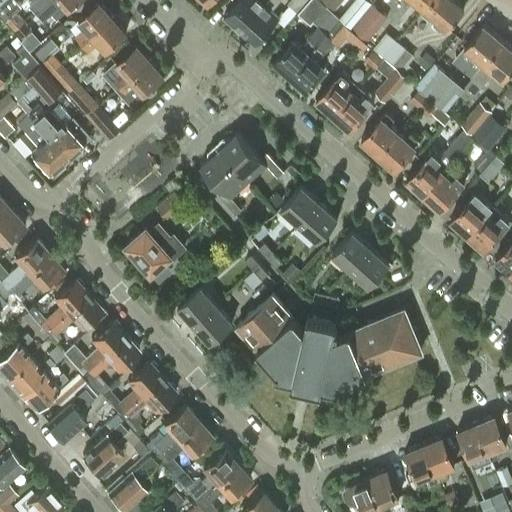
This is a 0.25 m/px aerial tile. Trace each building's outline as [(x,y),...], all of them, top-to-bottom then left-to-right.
[(16,10),(21,5),(16,0),(2,0),(0,2),(0,15),(4,20),(6,19),(14,28),(24,19),(16,10)] [(44,0),(38,6),(44,13),(50,8),(57,16),(67,6),(74,0),(44,0)] [(82,42),(112,15),(99,0),(78,18),(85,26),(76,34),(82,42)] [(237,0),(224,14),(240,29),(265,0),(237,0)] [(272,7),(277,0),(265,0),(240,29),(255,42),(280,15),(272,7)] [(290,73),(340,17),(321,0),(307,0),(298,11),(310,22),(314,17),(320,23),(301,44),(294,37),(274,59),(290,73)] [(305,0),(288,0),(287,2),(296,10),(305,0)] [(322,0),(333,9),(341,0),(322,0)] [(351,24),(370,1),(369,0),(350,0),(339,14),(351,24)] [(448,25),(464,5),(458,0),(429,0),(425,6),(436,15),(432,20),(432,23),(439,29),(442,29),(446,24),(448,25)] [(367,39),(387,16),(371,4),(352,27),(367,39)] [(105,48),(125,30),(112,15),(82,42),(89,49),(98,41),(105,48)] [(353,42),(360,34),(340,17),(290,73),(304,87),(325,64),(318,58),(336,37),(341,41),(346,36),(353,42)] [(22,37),(32,28),(24,19),(14,28),(22,37)] [(465,44),(456,55),(457,62),(471,73),(483,59),(484,59),(503,37),(484,21),(465,44)] [(41,22),(24,37),(33,47),(50,32),(41,22)] [(386,30),(373,46),(384,55),(397,40),(386,30)] [(368,42),(360,34),(353,42),(354,43),(361,50),(368,42)] [(11,41),(17,47),(23,41),(17,35),(11,41)] [(52,52),(60,45),(52,36),(35,51),(51,69),(60,61),(52,52)] [(465,85),(461,89),(467,95),(474,93),(482,82),(494,68),(503,76),(511,65),(511,44),(503,37),(484,59),(483,59),(471,73),(463,84),(465,85)] [(399,68),(412,53),(397,40),(384,55),(399,68)] [(116,61),(103,72),(117,87),(150,58),(137,42),(116,61)] [(0,69),(0,66),(15,53),(7,43),(0,49),(0,82),(6,77),(0,69)] [(25,77),(40,63),(41,62),(26,44),(19,51),(21,54),(12,62),(25,77)] [(374,67),(382,57),(372,48),(363,58),(374,67)] [(419,63),(427,69),(436,59),(428,52),(419,63)] [(150,58),(117,87),(130,102),(133,99),(143,91),(143,90),(146,92),(149,93),(152,93),(156,89),(157,86),(156,83),(154,81),(163,73),(150,58)] [(416,82),(416,83),(445,108),(461,89),(465,85),(463,84),(448,71),(435,60),(416,82)] [(59,78),(68,70),(60,61),(51,69),(59,78)] [(25,77),(9,91),(17,100),(18,99),(28,111),(33,107),(23,95),(33,86),(46,100),(61,87),(40,63),(25,77)] [(392,91),(406,75),(396,65),(374,89),(385,99),(392,91)] [(358,84),(350,77),(342,69),(317,98),(333,112),(358,84)] [(415,83),(407,76),(406,75),(392,91),(401,99),(415,83)] [(374,99),(359,84),(358,84),(333,112),(349,127),(374,99)] [(86,114),(99,103),(84,87),(74,96),(86,109),(84,111),(86,114)] [(427,94),(426,94),(418,87),(409,98),(418,106),(428,95),(427,94)] [(0,115),(18,101),(17,100),(9,91),(0,98),(0,115)] [(428,114),(437,103),(428,95),(418,106),(428,114)] [(108,138),(121,127),(99,103),(86,114),(108,138)] [(28,111),(27,112),(68,158),(84,144),(83,142),(91,135),(74,116),(66,123),(64,121),(57,127),(37,104),(33,107),(28,111)] [(472,132),(489,112),(479,104),(462,124),(472,132)] [(390,121),(395,116),(387,108),(361,137),(378,151),(398,128),(390,121)] [(51,172),(68,158),(27,112),(18,120),(38,144),(31,150),(51,172)] [(490,131),(498,121),(489,114),(473,132),(489,145),(496,136),(490,131)] [(0,127),(6,133),(13,127),(3,115),(0,117),(0,127)] [(445,146),(438,154),(448,163),(449,163),(456,155),(473,136),(463,126),(445,146)] [(411,130),(407,135),(398,128),(378,151),(394,166),(419,137),(411,130)] [(265,152),(259,157),(251,148),(236,130),(218,146),(233,164),(247,179),(265,163),(276,176),(282,170),(265,152)] [(199,163),(215,180),(223,189),(217,194),(234,213),(239,208),(229,196),(247,179),(233,164),(218,146),(199,163)] [(481,170),(496,154),(487,146),(473,162),(481,170)] [(422,191),(448,163),(438,154),(432,148),(406,177),(422,191)] [(489,177),(503,161),(496,154),(481,170),(489,177)] [(461,166),(456,170),(449,163),(448,163),(422,191),(438,206),(468,173),(461,166)] [(170,177),(164,182),(165,183),(169,189),(176,183),(171,178),(170,177)] [(299,222),(318,200),(300,184),(281,206),(299,222)] [(493,203),(484,195),(476,188),(451,216),(467,231),(493,203)] [(167,215),(185,199),(176,189),(158,204),(167,215)] [(0,216),(11,207),(0,193),(0,216)] [(317,238),(336,216),(318,200),(299,222),(317,238)] [(509,218),(501,210),(493,203),(467,231),(484,246),(509,218)] [(0,237),(3,241),(25,222),(11,207),(0,216),(0,253),(2,252),(0,249),(0,237)] [(271,227),(278,221),(273,213),(266,218),(271,227)] [(172,233),(168,236),(156,222),(148,229),(144,225),(123,244),(139,261),(138,266),(142,270),(146,270),(148,272),(150,271),(157,279),(170,268),(163,260),(169,255),(171,257),(183,246),(172,233)] [(350,267),(369,246),(351,229),(332,251),(350,267)] [(8,286),(48,249),(35,234),(13,253),(20,261),(5,275),(4,274),(0,277),(1,278),(8,286)] [(511,237),(495,256),(511,271),(511,269),(511,237)] [(266,256),(271,251),(263,242),(258,246),(266,256)] [(369,283),(388,262),(369,246),(350,267),(369,283)] [(59,267),(62,264),(48,249),(8,286),(7,286),(10,289),(19,299),(23,296),(18,290),(34,276),(41,283),(46,279),(50,284),(63,272),(59,267)] [(274,265),(279,260),(271,251),(266,256),(274,265)] [(253,268),(258,263),(250,253),(245,258),(253,268)] [(290,277),(299,268),(291,261),(283,271),(290,277)] [(261,277),(266,272),(258,263),(253,268),(261,277)] [(75,276),(71,280),(66,275),(53,287),(57,292),(54,294),(62,303),(46,318),(41,311),(34,317),(45,330),(88,291),(75,276)] [(7,286),(8,286),(1,278),(0,279),(0,291),(3,295),(10,289),(7,286)] [(264,282),(252,293),(260,302),(272,291),(264,282)] [(193,320),(215,301),(199,283),(177,302),(193,320)] [(81,324),(101,305),(88,291),(45,330),(54,339),(61,334),(57,330),(73,315),(81,324)] [(307,314),(303,328),(272,291),(260,302),(236,322),(256,345),(255,345),(276,369),(275,373),(291,377),(290,381),(319,388),(320,384),(336,388),(337,384),(367,372),(365,371),(421,348),(404,306),(333,335),(336,321),(307,314)] [(324,301),(326,293),(314,291),(312,298),(324,301)] [(337,304),(338,296),(326,293),(324,301),(337,304)] [(209,339),(231,319),(215,301),(193,320),(209,339)] [(89,365),(126,332),(112,317),(91,335),(99,344),(84,359),(82,359),(79,356),(73,361),(81,371),(89,365)] [(22,344),(31,336),(26,330),(0,353),(0,365),(7,374),(31,353),(22,344)] [(118,366),(139,347),(126,332),(89,365),(94,371),(110,357),(118,366)] [(55,359),(65,351),(57,341),(47,350),(55,359)] [(48,354),(39,362),(31,353),(7,374),(21,389),(44,368),(45,368),(54,360),(48,354)] [(120,412),(163,373),(149,359),(128,378),(136,386),(121,400),(110,389),(110,388),(108,385),(101,391),(120,412)] [(53,378),(45,368),(44,368),(21,389),(34,405),(67,376),(62,370),(53,378)] [(60,401),(87,378),(79,370),(68,379),(69,380),(53,393),(60,401)] [(155,407),(176,388),(163,373),(120,412),(138,432),(144,427),(137,420),(140,418),(134,411),(147,399),(155,407)] [(89,378),(83,383),(93,395),(100,390),(89,378)] [(103,378),(95,384),(100,390),(108,383),(103,378)] [(79,410),(94,397),(85,386),(47,420),(63,438),(86,418),(79,410)] [(157,455),(200,417),(186,402),(164,421),(169,426),(163,432),(160,428),(146,442),(157,455)] [(119,420),(121,417),(116,411),(105,422),(110,427),(82,452),(99,471),(122,451),(113,440),(126,428),(119,420)] [(496,446),(505,442),(493,413),(474,421),(490,459),(499,455),(496,446)] [(191,451),(213,432),(200,417),(157,455),(164,462),(169,458),(172,455),(184,444),(191,451)] [(474,421),(457,427),(473,466),(490,459),(474,421)] [(445,466),(454,463),(442,433),(423,441),(439,480),(449,476),(445,466)] [(141,453),(147,447),(140,437),(133,444),(141,453)] [(430,484),(439,480),(423,441),(405,449),(417,478),(426,474),(430,484)] [(0,480),(3,484),(25,464),(8,445),(0,452),(0,480)] [(176,475),(178,478),(195,498),(238,460),(227,449),(224,445),(202,464),(208,471),(201,477),(200,476),(193,476),(192,477),(184,468),(176,475)] [(144,456),(108,489),(124,507),(146,487),(138,479),(147,471),(157,461),(149,452),(144,456)] [(169,458),(164,463),(176,475),(184,468),(172,455),(169,458)] [(229,494),(251,475),(238,460),(195,498),(194,498),(205,510),(205,511),(219,511),(209,499),(222,487),(229,494)] [(502,483),(511,479),(511,477),(507,464),(496,468),(502,483)] [(390,498),(398,495),(386,465),(367,473),(383,511),(393,507),(390,498)] [(373,511),(382,511),(383,511),(367,473),(349,481),(351,484),(347,486),(344,489),(343,493),(345,499),(349,501),(353,502),(357,500),(361,510),(371,506),(373,511)] [(179,489),(182,485),(177,480),(173,483),(179,489)] [(23,511),(50,511),(63,501),(45,482),(34,492),(30,487),(14,501),(23,511)] [(8,501),(16,493),(8,484),(0,492),(0,509),(8,502),(8,501)] [(260,511),(273,501),(262,487),(239,507),(244,511),(243,511),(260,511)] [(448,503),(458,499),(453,488),(443,492),(448,503)] [(174,489),(148,511),(167,511),(182,498),(174,489)] [(484,511),(505,511),(511,510),(506,497),(482,507),(484,511)] [(138,500),(128,509),(131,511),(140,511),(145,508),(138,500)] [(283,511),(273,501),(260,511),(283,511)] [(17,511),(9,503),(8,502),(0,509),(0,511),(17,511)] [(204,511),(196,502),(184,511),(204,511)]
